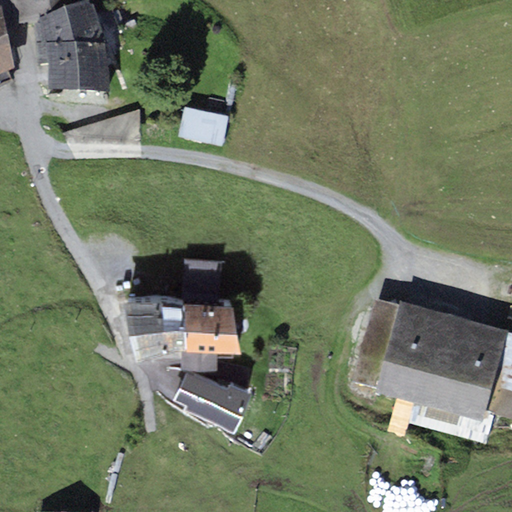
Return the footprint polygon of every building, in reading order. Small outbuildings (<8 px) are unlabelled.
[(10,0),(11,10),(16,10),(17,15),(21,31),(41,25),(90,8),(87,0),(10,0)] [(90,8),(41,25),(47,54),(48,97),(108,98),(105,51),(90,8)] [(0,14),(0,77),(12,72),(9,55),(2,14),(0,14)] [(226,121),(185,111),(179,138),(220,148),(226,121)] [(139,113),(65,135),(68,143),(141,145),(139,113)] [(184,291),(183,300),(219,302),(218,292),(220,262),(185,259),(184,291)] [(161,299),(125,300),(130,325),(137,360),(166,351),(185,348),(183,300),(161,299)] [(219,302),(183,300),(185,348),(217,349),(239,351),(232,304),(219,302)] [(401,309),(374,302),(352,384),(377,391),(374,401),(482,430),(486,416),(507,338),(401,309)] [(511,339),(507,338),(486,416),(511,422),(511,339)] [(185,348),(181,368),(187,371),(214,384),(217,378),(217,349),(185,348)] [(214,384),(187,371),(176,396),(203,408),(200,412),(225,423),(241,390),(217,378),(214,384)]
